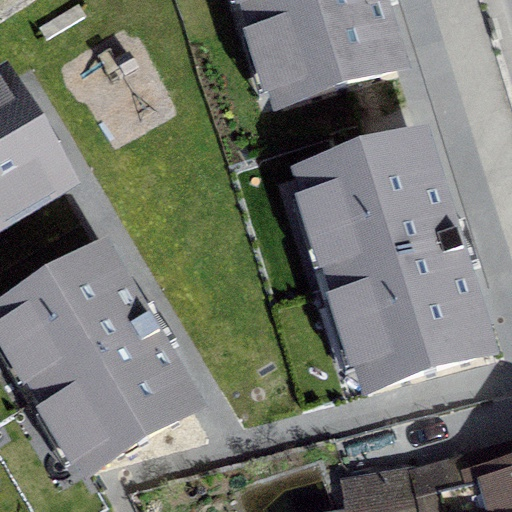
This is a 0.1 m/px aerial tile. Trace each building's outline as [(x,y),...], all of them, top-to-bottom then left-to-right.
[(251,0),(282,104),(397,70),(376,0),(251,0)] [(33,140),(3,88),(0,89),(0,230),(64,195),(33,140)] [(420,145),(307,181),(373,388),(486,352),(453,248),(420,145)] [(103,260),(0,320),(89,473),(193,413),(148,336),(103,260)] [(412,474),(344,486),(349,511),(409,511),(422,510),(442,501),(447,511),(511,511),(511,449),(415,478),(412,474)]
